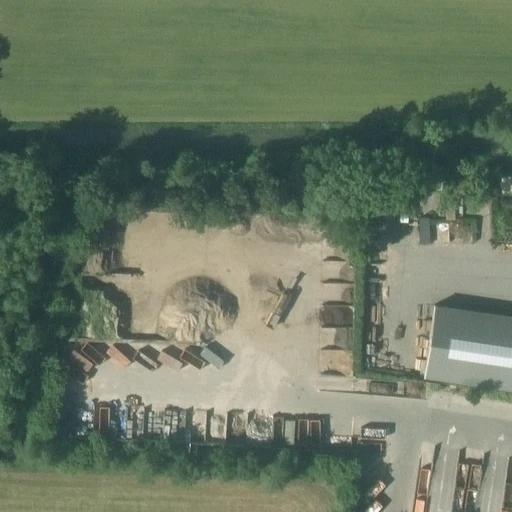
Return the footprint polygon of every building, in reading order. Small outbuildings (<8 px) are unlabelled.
[(233,260),(257,260),(257,235),(233,236),(233,260)] [(213,244),(202,245),(205,268),(217,266),(213,244)] [(165,282),(166,304),(191,303),(190,281),(165,282)] [(422,375),(511,388),(511,315),(433,304),(422,375)] [(341,347),(343,333),(320,330),(318,345),(341,347)]
